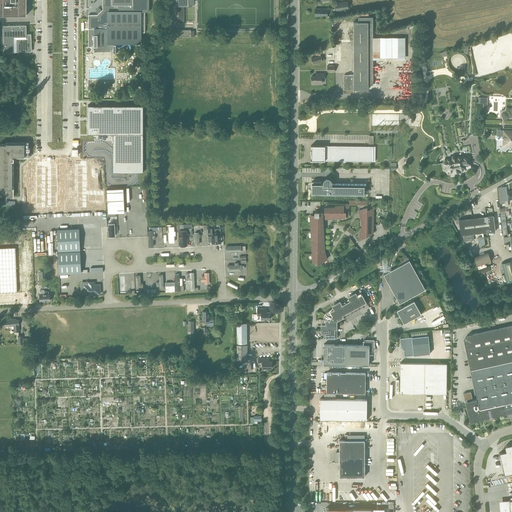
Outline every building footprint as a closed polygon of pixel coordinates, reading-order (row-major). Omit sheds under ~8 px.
[(0,0),(0,15),(26,16),(26,0),(0,0)] [(102,0),(103,10),(101,11),(99,8),(97,10),(95,11),(98,14),(97,15),(88,15),(88,29),(88,47),(94,47),(94,51),(111,51),(111,48),(113,48),(113,55),(116,55),(116,53),(119,53),(119,43),(140,43),(140,32),(145,32),(145,12),(149,12),(148,0),(102,0)] [(188,6),(187,0),(175,0),(176,6),(178,6),(178,23),(184,23),(184,6),(188,6)] [(347,2),(335,4),(336,11),(348,10),(347,2)] [(315,9),(315,17),(327,17),(327,9),(315,9)] [(344,75),(344,90),(368,90),(368,85),(373,85),(373,18),(358,18),(358,23),(353,22),(353,75),(344,75)] [(26,25),(3,26),(3,53),(15,53),(15,52),(30,52),(30,46),(31,46),(31,39),(31,34),(27,34),(27,39),(26,39),(26,37),(26,25)] [(311,76),(311,85),(316,85),(316,83),(322,83),(322,78),(324,78),(324,73),(316,73),(316,76),(311,76)] [(0,75),(0,128),(31,128),(31,96),(31,75),(29,75),(25,75),(0,75)] [(487,114),(487,98),(478,97),(478,103),(483,103),(483,112),(484,113),(484,114),(487,114)] [(133,173),(143,173),(143,134),(143,106),(88,105),(88,134),(93,134),(113,134),(113,141),(113,152),(113,173),(133,173)] [(502,110),(500,113),(500,116),(502,119),(505,120),(508,119),(509,118),(510,117),(510,113),(508,111),(505,110),(504,110),(502,110)] [(503,146),(509,146),(511,146),(511,131),(504,131),(503,146)] [(28,149),(28,144),(6,144),(0,144),(0,197),(12,197),(12,161),(14,161),(14,158),(13,158),(13,157),(28,157),(28,151),(29,151),(29,149),(28,149)] [(310,160),(310,161),(375,162),(375,147),(311,146),(312,146),(312,152),(311,152),(311,155),(311,160),(310,160)] [(460,172),(462,177),(466,176),(467,177),(472,175),(472,174),(477,173),(476,171),(480,169),(478,162),(474,163),(474,162),(469,164),(468,163),(467,163),(466,163),(465,163),(464,163),(464,164),(464,165),(459,167),(458,168),(458,169),(458,170),(458,171),(458,172),(459,172),(460,172)] [(49,164),(49,208),(57,208),(57,194),(59,194),(58,178),(57,178),(57,164),(49,164)] [(321,182),(311,182),(311,193),(314,194),(314,195),(366,196),(366,184),(331,184),(328,184),(327,183),(324,184),(321,184),(321,182)] [(508,201),(507,187),(500,188),(499,189),(500,202),(504,201),(507,201),(508,201)] [(123,189),(107,189),(108,213),(112,213),(124,212),(123,189)] [(88,194),(88,203),(104,203),(104,193),(88,194)] [(315,212),(315,216),(311,215),(311,232),(312,232),(312,248),(313,248),(313,262),(318,262),(318,261),(319,261),(320,263),(327,259),(325,256),(324,256),(324,246),(323,246),(323,230),(322,230),(322,218),(332,218),(332,220),(337,221),(337,217),(349,217),(349,205),(343,205),(343,206),(335,206),(335,208),(325,208),(325,213),(318,213),(318,212),(315,212)] [(373,208),(367,211),(359,213),(364,238),(373,233),(373,208)] [(495,231),(493,215),(458,220),(460,236),(495,231)] [(212,236),(212,244),(214,244),(214,245),(218,245),(218,243),(220,243),(220,239),(221,239),(221,235),(220,235),(220,231),(214,232),(214,226),(208,226),(209,236),(208,236),(212,236)] [(80,250),(79,228),(57,229),(58,251),(80,250)] [(81,273),(80,251),(58,252),(59,274),(81,273)] [(473,257),(477,267),(491,262),(487,252),(473,257)] [(384,275),(391,289),(417,275),(408,259),(408,258),(407,257),(407,258),(406,257),(406,258),(399,262),(398,262),(398,263),(398,264),(399,266),(384,275)] [(511,260),(501,263),(506,282),(511,280),(511,260)] [(44,285),(47,285),(47,283),(44,283),(44,278),(44,273),(40,273),(40,278),(39,278),(39,286),(42,285),(44,285)] [(184,278),(185,292),(193,291),(192,273),(188,273),(188,278),(184,278)] [(200,278),(200,283),(202,282),(203,285),(208,284),(207,273),(202,274),(202,277),(200,278)] [(423,277),(421,273),(417,275),(391,289),(397,299),(396,302),(399,303),(400,303),(401,303),(401,302),(422,291),(423,291),(423,290),(425,289),(424,287),(424,286),(423,286),(419,279),(423,277)] [(100,285),(95,285),(84,286),(85,295),(100,294),(100,285)] [(10,290),(5,290),(5,302),(11,301),(11,295),(14,295),(13,286),(10,286),(10,290)] [(356,293),(351,295),(359,309),(367,305),(361,293),(357,294),(356,293)] [(348,299),(345,302),(351,313),(359,309),(351,295),(347,297),(348,299)] [(340,301),(336,304),(343,318),(351,313),(345,302),(341,303),(340,301)] [(414,301),(397,311),(404,324),(421,314),(414,301)] [(326,314),(325,315),(337,321),(343,318),(336,304),(332,306),(333,308),(329,311),(329,310),(329,311),(328,311),(327,312),(327,313),(326,313),(326,314)] [(264,309),(257,309),(257,316),(261,316),(261,319),(270,319),(270,312),(265,312),(264,309)] [(202,316),(202,320),(200,320),(200,323),(206,323),(206,324),(209,323),(209,311),(203,312),(203,316),(202,316)] [(321,325),(321,329),(337,329),(337,321),(325,315),(324,316),(324,317),(324,318),(324,319),(324,320),(323,325),(321,325)] [(11,321),(4,321),(5,327),(14,326),(14,332),(19,331),(19,320),(11,320),(11,321)] [(247,323),(237,323),(237,343),(247,343),(247,323)] [(511,324),(511,325),(466,335),(463,340),(470,370),(478,406),(474,407),(475,410),(474,410),(476,421),(490,418),(490,416),(492,416),(492,417),(506,414),(504,404),(511,402),(511,324)] [(321,334),(323,334),(324,338),(337,338),(337,329),(321,329),(321,334)] [(428,336),(400,338),(401,346),(402,346),(402,347),(404,349),(405,350),(404,350),(404,356),(430,354),(428,336)] [(364,340),(364,345),(344,345),(344,365),(369,366),(369,352),(371,352),(373,351),(375,350),(375,349),(376,347),(374,347),(374,340),(364,340)] [(344,365),(344,345),(324,344),(323,365),(344,365)] [(247,345),(237,345),(237,360),(247,360),(247,345)] [(269,358),(258,359),(258,365),(262,365),(262,368),(267,368),(267,369),(271,369),(271,368),(272,368),(272,362),(269,362),(269,358)] [(424,378),(424,363),(400,363),(400,378),(424,378)] [(424,378),(424,394),(446,394),(447,364),(424,363),(424,378)] [(326,373),(326,393),(365,394),(365,373),(326,373)] [(399,393),(424,394),(424,378),(400,378),(399,393)] [(472,399),(471,392),(463,393),(465,401),(472,399)] [(320,420),(343,420),(343,399),(320,399),(320,420)] [(367,399),(343,399),(343,420),(366,421),(367,399)] [(339,441),(339,477),(364,477),(364,441),(339,441)] [(511,444),(505,446),(506,452),(499,453),(504,475),(511,473),(511,444)] [(234,458),(226,459),(226,466),(248,465),(248,458),(240,458),(240,457),(234,457),(234,458)] [(146,459),(132,459),(132,468),(147,468),(146,459)]
